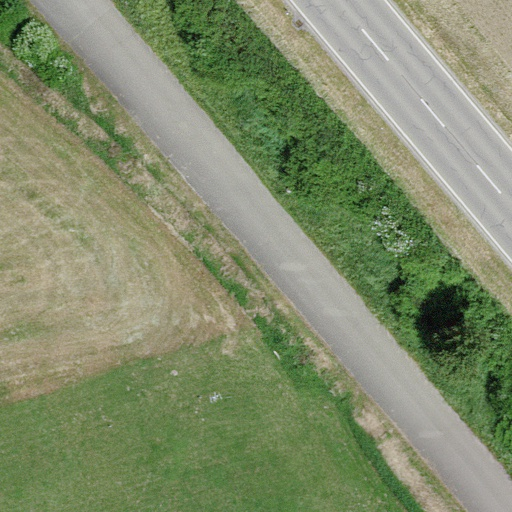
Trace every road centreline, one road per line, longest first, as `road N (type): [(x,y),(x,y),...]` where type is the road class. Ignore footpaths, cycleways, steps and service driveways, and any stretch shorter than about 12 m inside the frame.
road 1 (track): [(506,511),(82,0)]
road 2 (tertiary): [(336,0),(511,206)]
